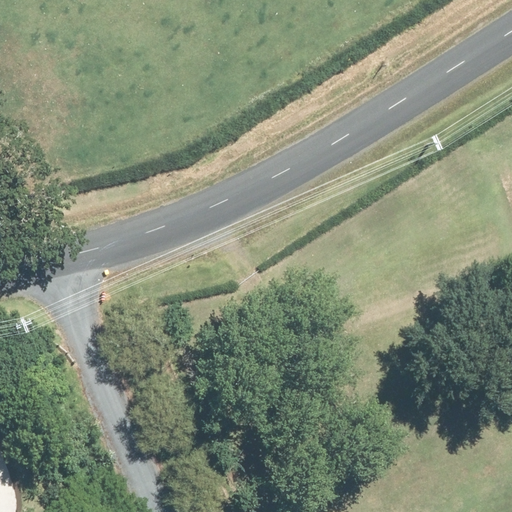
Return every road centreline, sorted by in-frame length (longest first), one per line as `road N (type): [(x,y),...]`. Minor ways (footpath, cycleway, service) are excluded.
road 1 (unclassified): [(511,20),(290,154),(173,206),(24,239)]
road 2 (unclassified): [(24,239),(149,511)]
